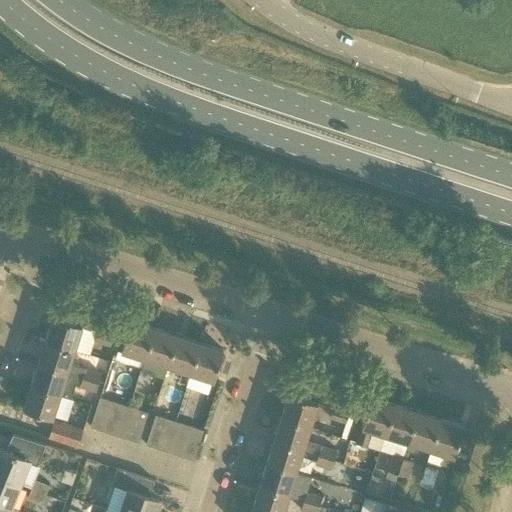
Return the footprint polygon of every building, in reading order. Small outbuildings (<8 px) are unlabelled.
[(46,340),(75,349),(82,327),(91,330),(96,315),(61,303),(56,318),(53,316),(46,340)] [(145,359),(155,328),(131,320),(121,351),(145,359)] [(167,366),(177,335),(155,328),(145,359),(167,366)] [(97,331),(95,340),(111,345),(114,336),(97,331)] [(190,373),(200,342),(177,335),(167,366),(190,373)] [(68,372),(75,349),(46,340),(38,363),(68,372)] [(200,342),(190,373),(214,381),(224,350),(200,342)] [(68,372),(38,363),(31,386),(60,395),(68,397),(72,398),(76,385),(95,392),(98,382),(83,377),(68,372)] [(83,377),(98,382),(102,374),(86,368),(83,377)] [(60,395),(31,386),(23,409),(53,419),(54,415),(61,417),(66,415),(70,402),(68,397),(60,395)] [(282,416),(311,426),(318,403),(289,394),(282,416)] [(100,397),(91,427),(103,431),(112,401),(100,397)] [(385,435),(395,404),(372,397),(357,443),(367,447),(372,431),(385,435)] [(115,434),(124,405),(112,401),(103,431),(115,434)] [(408,442),(418,412),(395,404),(385,435),(408,442)] [(127,438),(136,409),(124,405),(115,434),(127,438)] [(330,417),(346,422),(349,413),(333,408),(330,417)] [(127,438),(139,442),(148,413),(136,409),(127,438)] [(431,450),(441,419),(418,412),(408,442),(431,450)] [(159,448),(168,419),(156,415),(147,445),(159,448)] [(311,426),(282,416),(274,440),(304,449),(311,426)] [(171,452),(180,423),(168,419),(159,448),(171,452)] [(441,419),(431,450),(445,454),(441,464),(465,472),(468,462),(454,457),(464,426),(441,419)] [(83,431),(55,422),(50,438),(78,448),(83,431)] [(183,456),(192,427),(180,423),(171,452),(183,456)] [(183,456),(195,460),(204,430),(192,427),(183,456)] [(40,464),(46,445),(13,434),(7,450),(0,447),(0,475),(20,484),(30,460),(40,464)] [(304,449),(274,440),(267,463),(296,472),(304,449)] [(319,454),(335,459),(337,451),(321,446),(319,454)] [(335,459),(319,454),(316,464),(332,469),(335,459)] [(399,474),(404,457),(392,454),(387,471),(399,474)] [(404,457),(399,474),(409,476),(413,459),(404,457)] [(289,495),(296,472),(267,463),(260,486),(289,495)] [(150,496),(155,481),(117,468),(111,485),(127,491),(120,511),(157,511),(156,511),(160,500),(150,496)] [(0,502),(11,507),(20,484),(0,475),(0,502)] [(32,488),(46,494),(50,485),(35,479),(32,488)] [(261,511),(283,511),(289,495),(260,486),(252,509),(261,511)] [(42,503),(46,494),(32,488),(28,498),(42,503)] [(304,500),(320,505),(323,496),(307,491),(304,500)] [(369,499),(365,511),(384,511),(387,504),(369,499)] [(320,506),(320,505),(304,500),(301,509),(309,511),(317,511),(318,511),(321,511),(326,511),(327,508),(320,506)] [(0,511),(8,511),(11,507),(0,502),(0,511)]
